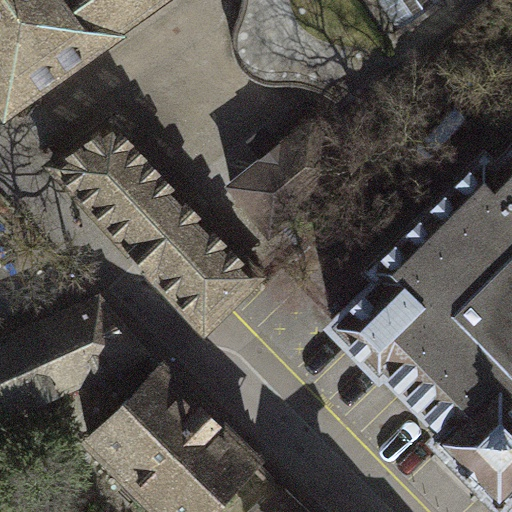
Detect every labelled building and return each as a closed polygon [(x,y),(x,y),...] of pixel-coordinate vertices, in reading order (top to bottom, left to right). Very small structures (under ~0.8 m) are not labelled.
[(0,0),(0,97),(4,103),(10,103),(113,31),(113,26),(150,0),(0,0)] [(376,0),(397,29),(394,32),(398,37),(450,0),(376,0)] [(351,168),(313,120),(231,184),(270,232),(351,168)] [(259,275),(113,122),(53,166),(205,326),(259,275)] [(511,146),(497,162),(485,150),(370,264),(379,274),(332,320),(380,369),(385,364),(444,423),(434,432),(501,500),(510,491),(511,493),(511,146)] [(99,295),(0,339),(0,417),(149,352),(131,333),(99,295)] [(207,511),(259,460),(162,364),(89,437),(165,511),(207,511)] [(310,511),(286,487),(258,511),(310,511)]
